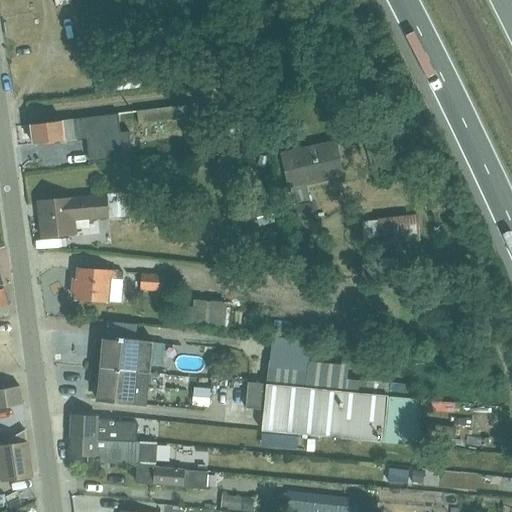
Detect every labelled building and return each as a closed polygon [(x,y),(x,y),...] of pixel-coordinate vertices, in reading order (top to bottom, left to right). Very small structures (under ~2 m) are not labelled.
[(161,65),(164,88),(186,90),(175,64),(161,65)] [(146,89),(145,76),(96,81),(96,84),(94,85),(95,94),(146,89)] [(194,105),(137,112),(138,125),(196,118),(194,105)] [(107,116),(30,126),(33,145),(90,138),(92,153),(87,153),(88,164),(114,161),(110,131),(109,131),(107,116)] [(316,217),(312,200),(314,200),(311,185),(345,178),(336,140),(280,153),(287,188),(284,189),(282,190),(286,207),(288,206),(292,223),(316,217)] [(123,194),(38,201),(42,239),(77,235),(76,230),(89,229),(89,221),(125,218),(123,194)] [(280,223),(277,198),(257,202),(259,210),(255,211),(259,227),(275,223),(275,224),(280,223)] [(378,221),(363,222),(365,238),(380,236),(381,246),(420,241),(418,215),(378,219),(378,221)] [(418,278),(418,260),(402,260),(402,270),(392,270),(392,279),(418,278)] [(123,273),(77,270),(76,281),(72,281),(71,295),(75,296),(75,300),(121,302),(123,273)] [(141,274),(140,291),(165,293),(166,276),(141,274)] [(4,289),(0,290),(0,308),(9,307),(4,289)] [(231,303),(193,301),(192,307),(176,306),(174,327),(229,330),(231,303)] [(255,318),(235,316),(234,328),(254,330),(255,318)] [(100,369),(151,374),(151,365),(163,366),(165,345),(103,337),(100,369)] [(269,360),(266,385),(387,396),(389,384),(347,380),(349,367),(308,363),(308,364),(269,360)] [(165,375),(151,374),(100,369),(97,401),(147,406),(148,389),(164,390),(165,375)] [(263,411),(262,431),(415,445),(419,399),(387,396),(266,385),(248,383),(245,409),(263,411)] [(19,387),(0,391),(0,408),(22,405),(19,387)] [(211,389),(193,387),(191,406),(209,407),(211,389)] [(454,417),(454,402),(430,401),(429,416),(454,417)] [(71,437),(136,443),(137,423),(98,420),(98,416),(72,416),(71,437)] [(0,482),(31,478),(25,431),(0,445),(0,482)] [(297,449),(298,437),(262,434),(261,446),(297,449)] [(156,445),(136,443),(71,437),(70,456),(89,457),(88,463),(138,466),(155,467),(156,445)] [(207,472),(155,467),(138,466),(138,468),(137,483),(206,487),(207,472)] [(407,469),(388,467),(387,483),(406,485),(407,469)] [(425,473),(413,471),(411,484),(424,486),(425,473)] [(284,511),(357,511),(359,500),(286,492),(284,511)] [(253,511),(255,499),(222,496),(220,511),(233,511),(253,511)] [(84,511),(108,511),(109,511),(110,500),(85,499),(84,511)]
